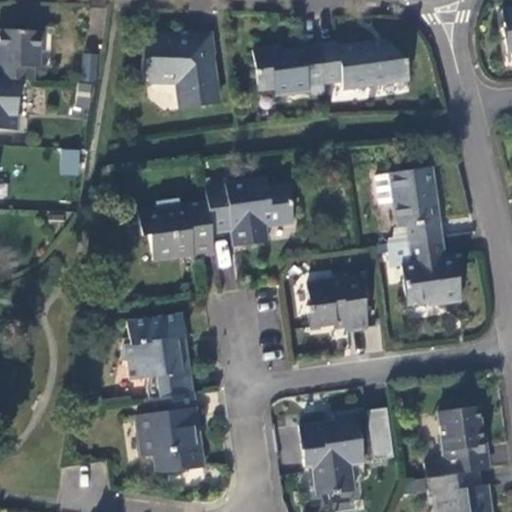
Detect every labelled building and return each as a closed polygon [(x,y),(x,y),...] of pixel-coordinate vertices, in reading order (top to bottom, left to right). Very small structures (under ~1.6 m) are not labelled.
[(506,54),(511,53),(511,11),(502,13),(506,54)] [(0,79),(19,81),(35,81),(35,66),(40,66),(42,31),(0,29),(0,79)] [(176,86),(180,104),(201,102),(207,108),(219,106),(209,38),(144,35),(143,75),(149,85),(176,86)] [(339,42),(319,44),(325,84),(343,81),(344,89),(410,80),(407,59),(386,40),(340,47),(339,42)] [(318,97),(326,95),(325,84),(319,44),(302,47),(303,53),(282,56),(281,49),(281,48),(252,51),(258,91),(274,90),(276,97),(309,93),(318,97)] [(303,53),(302,47),(281,49),(282,56),(303,53)] [(97,79),(98,53),(82,53),(81,78),(97,79)] [(0,79),(0,130),(17,131),(19,81),(0,79)] [(77,83),(75,107),(90,108),(92,84),(77,83)] [(201,102),(180,104),(181,111),(207,108),(201,102)] [(80,150),(60,149),(59,174),(79,175),(80,150)] [(409,243),(442,238),(432,170),(390,176),(397,229),(407,230),(409,243)] [(208,203),(212,232),(232,230),(243,229),(246,244),(265,242),(262,225),(290,222),(284,186),(267,188),(265,177),(206,186),(208,203)] [(197,256),(215,253),(212,232),(208,203),(181,206),(180,200),(157,203),(159,210),(139,213),(142,231),(149,231),(154,254),(178,251),(179,248),(189,246),(191,257),(197,256)] [(243,229),(232,230),(234,246),(246,244),(243,229)] [(445,261),(442,238),(409,243),(413,265),(403,267),(408,307),(441,303),(441,306),(462,304),(456,261),(445,261)] [(409,243),(398,244),(400,267),(403,267),(413,265),(409,243)] [(367,329),(361,280),(309,286),(312,306),(309,306),(310,314),(312,314),(314,328),(345,325),(347,332),(367,329)] [(192,393),(194,393),(189,351),(182,351),(180,338),(187,337),(183,313),(126,321),(129,338),(123,339),(120,359),(127,361),(130,379),(150,376),(149,389),(150,399),(192,393)] [(150,399),(146,400),(149,416),(136,418),(141,458),(153,457),(155,473),(167,474),(202,468),(198,437),(193,437),(189,411),(194,410),(192,393),(150,399)] [(478,472),(486,470),(477,407),(438,412),(444,459),(425,464),(427,479),(478,472)] [(364,464),(356,414),(332,418),(333,423),(298,428),(305,469),(311,469),(315,493),(327,491),(328,495),(354,492),(352,466),(364,464)] [(480,487),(478,472),(427,479),(429,498),(442,497),(445,510),(442,510),(442,511),(491,511),(488,486),(480,487)]
